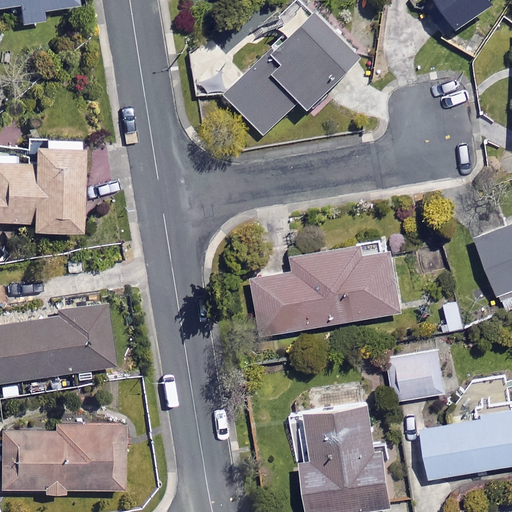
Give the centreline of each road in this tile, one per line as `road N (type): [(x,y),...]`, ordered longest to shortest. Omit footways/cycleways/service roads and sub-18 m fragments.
road 1 (residential): [(213,511),(161,199)]
road 2 (residential): [(432,123),(423,149),(410,157),(161,199)]
road 3 (residential): [(161,199),(127,0)]
